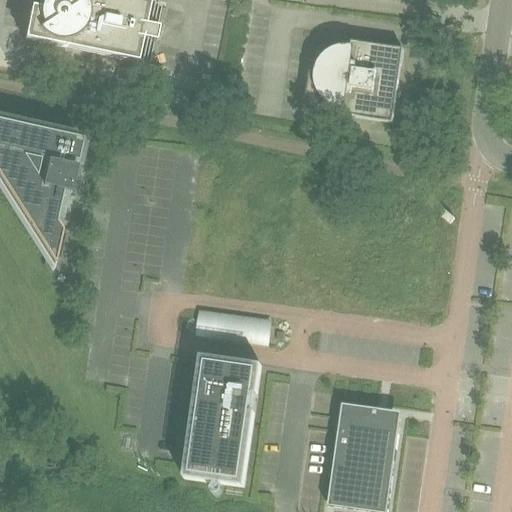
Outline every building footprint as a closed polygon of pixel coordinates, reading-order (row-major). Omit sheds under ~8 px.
[(31,10),(24,40),(149,66),(153,44),(154,44),(157,30),(156,30),(161,7),(125,0),(45,0),(44,1),(43,3),(42,4),(41,5),(40,7),(39,9),(38,11),(31,10)] [(310,73),(305,111),(393,124),(404,50),(351,43),(350,50),(348,49),(345,50),(343,50),(341,50),(338,51),(336,52),(334,53),(332,54),(329,56),(326,58),(324,60),(322,63),(321,65),(319,68),(318,71),(317,74),(310,73)] [(0,190),(45,261),(44,267),(46,267),(55,226),(54,225),(61,195),(69,196),(75,171),(68,169),(76,133),(74,132),(72,141),(0,124),(0,190)] [(198,337),(267,347),(271,322),(202,312),(198,337)] [(185,481),(245,489),(263,368),(202,359),(185,481)] [(358,511),(388,511),(399,437),(393,436),(396,419),(378,416),(379,411),(379,409),(378,408),(378,411),(343,406),(337,450),(329,508),(358,511)]
